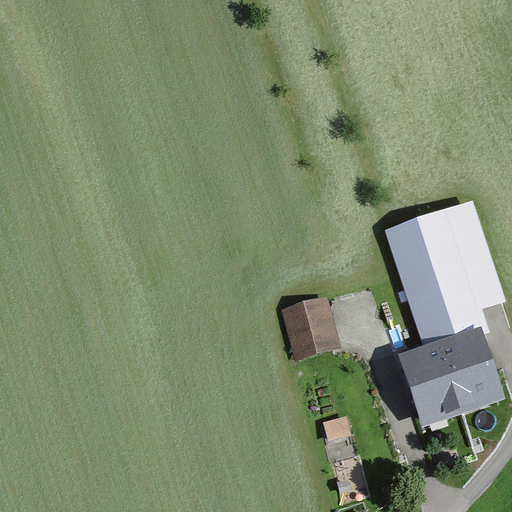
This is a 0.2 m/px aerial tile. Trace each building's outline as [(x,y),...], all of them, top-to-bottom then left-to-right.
[(473,201),(385,230),(424,347),(482,328),(488,326),(483,309),(506,302),(473,201)] [(286,311),(297,356),(339,346),(328,301),(286,311)] [(399,355),(422,427),(506,400),(482,328),(424,347),(399,355)] [(346,417),(323,423),(329,441),(351,435),(346,417)] [(340,478),(346,503),(371,497),(365,472),(340,478)]
